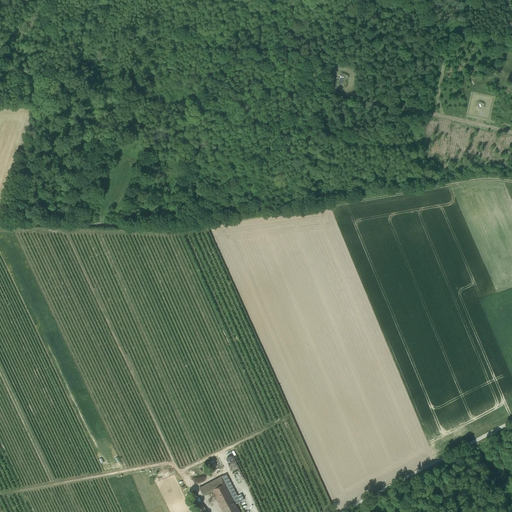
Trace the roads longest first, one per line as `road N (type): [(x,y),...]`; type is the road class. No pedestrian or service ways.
road 1 (track): [(0,224),(173,227),(511,180)]
road 2 (track): [(511,47),(272,0)]
road 3 (unclassified): [(343,511),(511,422)]
road 4 (track): [(511,134),(332,94)]
